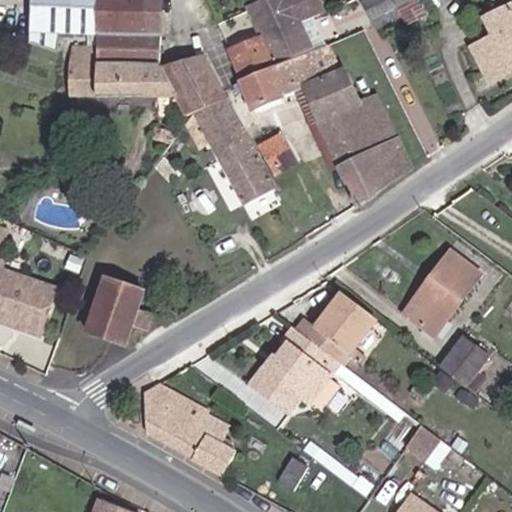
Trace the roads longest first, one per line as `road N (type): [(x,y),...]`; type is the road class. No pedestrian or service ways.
road 1 (residential): [(511,117),(85,397),(66,425)]
road 2 (residential): [(66,425),(220,511)]
